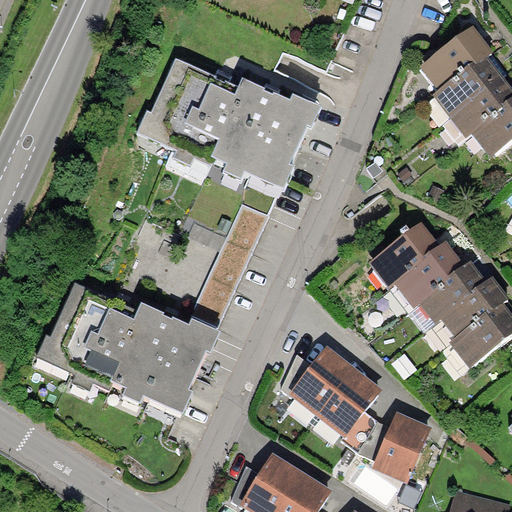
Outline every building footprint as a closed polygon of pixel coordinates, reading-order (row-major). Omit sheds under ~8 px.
[(472,32),(414,77),(434,102),(492,58),(472,32)] [(502,83),(508,78),(492,58),(434,102),(425,109),(440,129),(502,83)] [(147,110),(137,132),(179,151),(175,158),(191,165),(194,157),(212,165),(215,159),(211,157),(240,87),(176,59),(152,112),(147,110)] [(244,78),(240,87),(211,157),(215,159),(225,163),(221,171),(244,181),(247,174),(285,191),(297,165),(291,163),(307,127),(312,129),(323,106),(294,93),(291,99),(244,78)] [(467,138),(511,103),(511,96),(502,83),(440,129),(432,135),(446,153),(467,138)] [(511,103),(467,138),(487,164),(511,144),(511,103)] [(243,205),(192,319),(218,330),(269,217),(243,205)] [(418,222),(368,262),(390,289),(440,249),(418,222)] [(387,292),(408,318),(419,309),(464,272),(443,246),(440,249),(387,292)] [(464,272),(419,309),(433,327),(483,285),(469,268),(464,272)] [(433,327),(426,333),(445,354),(504,304),(509,300),(490,278),(483,285),(433,327)] [(46,337),(37,357),(76,375),(73,382),(89,389),(93,381),(109,388),(113,382),(109,380),(139,312),(76,284),(52,339),(46,337)] [(113,382),(127,388),(124,394),(141,402),(144,395),(183,412),(192,392),(189,390),(210,344),(213,346),(220,331),(218,330),(192,319),(189,324),(143,304),(139,312),(109,380),(113,382)] [(445,354),(441,358),(461,382),(511,338),(511,313),(504,304),(445,354)] [(296,401),(319,419),(357,371),(328,348),(313,367),(290,397),(296,401)] [(290,397),(313,367),(298,357),(281,391),(290,397)] [(357,371),(319,419),(343,439),(345,440),(366,414),(383,392),(357,371)] [(319,419),(296,401),(289,410),(312,428),(319,419)] [(359,455),(378,424),(366,414),(345,440),(343,439),(342,442),(359,455)] [(432,430),(397,415),(391,429),(376,463),(373,471),(379,474),(402,484),(408,486),(432,430)] [(343,439),(319,419),(312,428),(335,448),(343,439)] [(391,429),(378,424),(359,455),(376,463),(391,429)] [(234,511),(277,511),(299,479),(269,460),(259,476),(247,468),(229,509),(234,511)] [(397,495),(402,484),(379,474),(375,486),(397,495)] [(277,511),(320,511),(330,497),(299,479),(277,511)] [(508,511),(511,503),(452,488),(446,511),(508,511)]
